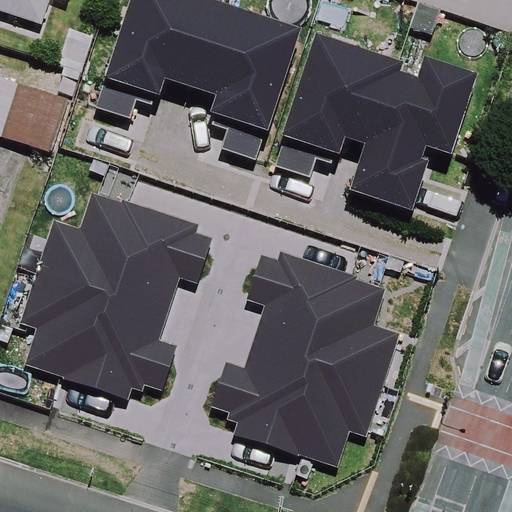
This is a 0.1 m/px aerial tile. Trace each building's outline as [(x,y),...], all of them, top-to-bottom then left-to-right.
[(49,0),(0,0),(0,13),(41,27),(49,0)] [(292,0),(112,0),(96,41),(250,104),(292,0)] [(431,69),(311,19),(291,67),(273,59),(253,107),(391,165),(431,69)] [(0,143),(48,159),(66,103),(0,81),(0,143)] [(200,243),(104,212),(86,267),(110,275),(79,371),(91,375),(77,418),(137,438),(200,243)] [(251,398),(263,363),(331,386),(356,309),(234,268),(197,380),(251,398)]
